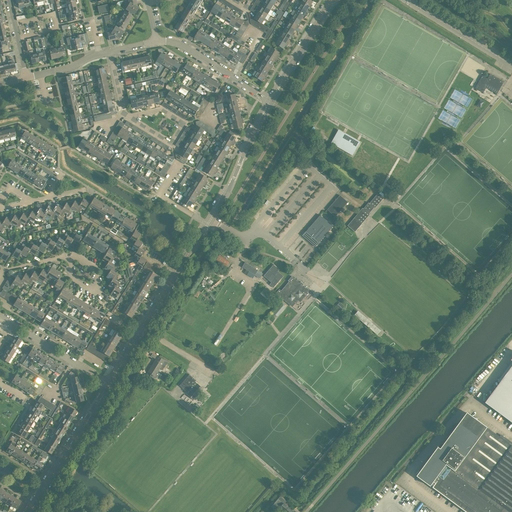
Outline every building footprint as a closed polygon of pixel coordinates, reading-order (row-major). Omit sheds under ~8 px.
[(32,0),(35,8),(38,8),(37,3),(43,1),(42,0),(32,0)] [(134,15),(138,8),(136,6),(137,5),(136,0),(127,0),(128,4),(127,7),(128,7),(126,10),(132,13),(134,15)] [(189,2),(188,3),(197,9),(200,5),(193,0),(192,0),(191,2),(189,2)] [(274,5),(266,0),(263,5),(271,10),(274,5)] [(299,7),(307,11),(308,9),(310,10),(311,8),(302,2),(299,7)] [(197,9),(188,3),(187,6),(188,7),(187,9),(194,14),(197,9)] [(211,12),(216,15),(221,7),(216,4),(211,12)] [(99,14),(109,12),(107,5),(98,7),(99,14)] [(263,5),(260,10),(268,15),(271,10),(263,5)] [(221,18),(225,10),(226,10),(221,7),(216,15),(221,18)] [(296,11),(305,17),(307,15),(305,14),(307,11),(299,7),(296,11)] [(192,19),(194,14),(187,9),(185,12),(183,11),(182,13),(192,19)] [(121,18),(129,23),(132,17),(130,16),(132,13),(126,10),(125,12),(121,18)] [(225,21),(225,20),(230,13),(226,10),(225,10),(221,18),(225,21)] [(260,10),(257,14),(265,19),(268,15),(260,10)] [(78,17),(79,17),(78,13),(80,13),(79,11),(69,13),(70,19),(69,19),(70,22),(78,20),(78,17)] [(293,16),(301,21),(303,18),(304,19),(305,17),(296,11),(293,16)] [(182,16),(181,18),(189,23),(192,19),(182,13),(181,15),(182,16)] [(230,13),(225,20),(225,21),(230,23),(235,16),(230,13)] [(259,22),(262,24),(265,19),(257,14),(254,19),(257,21),(259,22)] [(235,26),(238,22),(239,18),(235,16),(230,23),(235,26)] [(290,21),(300,26),(301,24),(299,23),(301,21),(293,16),(290,21)] [(116,27),(122,31),(123,28),(125,29),(129,23),(121,18),(117,24),(116,27)] [(189,23),(181,18),(179,21),(178,20),(176,22),(186,28),(189,23)] [(241,27),(243,24),(244,21),(239,18),(238,22),(235,26),(239,29),(240,29),(241,27)] [(287,25),(295,30),(297,28),(298,29),(300,26),(290,21),(287,25)] [(183,33),(186,28),(176,22),(175,24),(177,25),(175,28),(183,33)] [(295,30),(287,25),(285,30),(294,36),(295,34),(294,33),(295,30)] [(124,32),(122,31),(116,27),(112,33),(111,33),(108,33),(109,41),(116,39),(117,37),(120,39),(124,32)] [(200,41),(205,33),(200,30),(194,39),(196,41),(197,39),(200,41)] [(294,36),(285,30),(282,35),(290,39),(291,37),(293,38),(294,36)] [(64,39),(63,33),(60,34),(61,40),(60,41),(61,46),(59,46),(60,48),(56,49),(58,57),(65,56),(63,46),(66,45),(64,39)] [(204,45),(209,36),(205,33),(200,41),(202,42),(201,44),(204,45)] [(75,40),(77,49),(83,48),(82,42),(85,42),(83,35),(78,36),(78,39),(75,40)] [(290,39),(282,35),(279,39),(288,45),(289,43),(288,42),(290,39)] [(209,47),(214,39),(209,36),(204,45),(205,46),(206,45),(209,47)] [(44,38),(45,46),(48,46),(51,59),(58,57),(56,49),(52,50),(52,48),(50,48),(49,43),(48,43),(47,37),(44,38)] [(64,39),(66,45),(66,46),(69,45),(70,51),(77,49),(75,40),(71,41),(70,38),(64,39)] [(213,51),(219,42),(214,39),(209,47),(212,48),(211,50),(213,51)] [(288,45),(279,39),(276,44),(284,49),(285,46),(287,47),(288,45)] [(218,52),(223,45),(219,42),(213,51),(215,52),(216,51),(218,52)] [(222,57),(228,47),(223,45),(218,52),(221,54),(220,55),(222,57)] [(47,53),(45,46),(42,47),(42,48),(40,49),(40,53),(37,54),(39,62),(46,60),(44,53),(47,53)] [(228,58),(233,50),(228,47),(222,57),(224,58),(225,57),(228,58)] [(269,53),(278,59),(279,57),(278,56),(280,53),(272,48),(269,53)] [(233,50),(228,58),(230,60),(229,61),(232,63),(237,53),(233,50)] [(39,62),(37,54),(33,55),(32,51),(29,52),(32,64),(39,62)] [(162,64),(162,63),(168,55),(166,53),(165,55),(162,53),(157,61),(162,64)] [(237,53),(232,63),(234,64),(234,62),(237,64),(242,56),(237,53)] [(278,59),(269,53),(266,58),(274,63),(275,60),(277,61),(278,59)] [(168,55),(162,63),(162,64),(167,67),(171,59),(169,58),(170,56),(168,55)] [(263,62),(272,68),(274,66),(272,65),(274,63),(266,58),(263,62)] [(174,61),(171,59),(167,67),(171,70),(177,60),(175,59),(174,61)] [(177,60),(171,70),(176,73),(181,65),(178,63),(179,62),(177,60)] [(272,68),(263,62),(260,67),(268,72),(270,69),(271,70),(272,68)] [(185,68),(183,67),(179,72),(181,74),(182,73),(187,75),(192,68),(189,66),(190,64),(188,63),(185,68)] [(257,72),(266,78),(268,75),(266,75),(268,72),(260,67),(257,72)] [(191,78),(197,69),(195,68),(194,69),(192,68),(187,75),(191,78)] [(196,81),(201,73),(198,72),(199,70),(197,69),(191,78),(191,79),(193,81),(193,80),(196,81)] [(266,78),(257,72),(254,76),(262,81),(264,79),(265,80),(266,78)] [(204,75),(201,73),(196,81),(201,84),(207,75),(205,73),(204,75)] [(497,94),(504,82),(490,74),(488,79),(483,76),(476,89),(484,93),(487,88),(497,94)] [(205,87),(210,79),(208,77),(209,76),(207,75),(201,84),(205,87)] [(213,81),(210,79),(205,87),(210,90),(216,80),(214,79),(213,81)] [(216,80),(210,90),(215,93),(220,85),(217,83),(218,82),(216,80)] [(171,102),(176,94),(171,91),(166,99),(171,102)] [(152,95),(155,104),(158,103),(158,105),(160,104),(158,93),(152,95)] [(180,97),(176,94),(171,102),(175,104),(180,97)] [(67,106),(78,103),(76,97),(67,99),(68,103),(66,103),(67,106)] [(180,107),(181,105),(184,102),(185,99),(180,97),(175,104),(180,107)] [(139,109),(136,98),(131,99),(133,109),(136,108),(137,110),(139,109)] [(184,102),(181,105),(180,107),(185,110),(190,102),(185,99),(184,102)] [(194,105),(190,102),(185,110),(189,113),(194,105)] [(196,113),(198,111),(199,108),(194,105),(189,113),(194,116),(196,113)] [(105,114),(108,113),(111,113),(114,112),(114,109),(115,108),(115,106),(104,108),(105,114)] [(244,121),(233,123),(234,129),(243,127),(243,124),(244,123),(244,121)] [(194,131),(202,136),(205,131),(204,131),(202,129),(200,128),(197,126),(194,131)] [(123,139),(128,131),(123,128),(122,129),(121,130),(120,132),(119,134),(118,136),(123,139)] [(8,130),(10,138),(16,137),(14,129),(10,130),(10,129),(8,130)] [(28,139),(31,134),(29,133),(28,133),(25,131),(21,138),(26,141),(28,139)] [(129,139),(132,134),(128,131),(123,139),(127,142),(129,139)] [(202,136),(194,131),(191,136),(199,140),(202,136)] [(225,138),(235,144),(236,142),(235,141),(236,138),(231,135),(229,133),(228,133),(225,138)] [(26,141),(31,145),(36,138),(32,136),(32,135),(31,134),(28,139),(26,141)] [(129,139),(127,142),(132,145),(137,137),(132,134),(129,139)] [(338,134),(332,144),(353,156),(360,144),(351,139),(350,141),(338,134)] [(188,140),(196,145),(199,140),(191,136),(188,140)] [(137,147),(142,139),(137,137),(132,145),(137,147)] [(38,145),(40,142),(41,140),(39,139),(36,138),(31,145),(34,146),(32,149),(35,151),(36,148),(38,145)] [(83,151),(89,141),(84,138),(79,146),(82,148),(81,149),(83,151)] [(235,144),(225,138),(222,143),(230,148),(232,145),(233,146),(235,144)] [(142,139),(137,147),(142,150),(146,142),(142,139)] [(41,140),(40,142),(38,145),(36,148),(35,151),(37,152),(39,149),(42,151),(46,144),(43,142),(43,141),(41,140)] [(185,145),(193,150),(196,145),(188,140),(185,145)] [(89,152),(93,144),(89,141),(83,151),(85,152),(86,150),(89,152)] [(149,148),(151,145),(146,142),(142,150),(146,153),(149,148)] [(230,148),(222,143),(219,147),(229,153),(230,151),(229,150),(230,148)] [(44,153),(47,154),(51,147),(49,145),(49,146),(46,144),(42,151),(41,152),(43,153),(44,153)] [(92,156),(98,147),(93,144),(89,152),(91,154),(90,155),(92,156)] [(151,156),(156,148),(151,145),(149,148),(146,153),(151,156)] [(193,150),(185,145),(183,150),(190,154),(193,150)] [(51,147),(47,154),(52,158),(56,151),(53,148),(51,147)] [(98,158),(103,150),(98,147),(92,156),(95,158),(95,156),(98,158)] [(217,152),(225,157),(226,155),(228,155),(229,153),(219,147),(217,152)] [(156,148),(151,156),(156,159),(160,151),(156,148)] [(102,162),(108,153),(103,150),(98,158),(101,159),(100,161),(102,162)] [(187,159),(190,154),(183,150),(180,154),(182,156),(185,158),(187,159)] [(160,151),(156,159),(160,162),(165,154),(160,151)] [(214,157),(223,163),(224,160),(223,160),(225,157),(217,152),(214,157)] [(108,153),(102,162),(104,163),(105,162),(108,164),(112,156),(108,153)] [(165,154),(160,162),(159,164),(164,167),(165,165),(167,162),(168,160),(168,159),(170,157),(165,154)] [(211,161),(219,166),(220,164),(222,165),(223,163),(214,157),(211,161)] [(7,162),(9,163),(7,167),(10,169),(12,171),(17,163),(9,158),(7,162)] [(115,172),(121,163),(116,160),(111,168),(114,169),(113,171),(115,172)] [(208,166),(217,172),(219,170),(217,169),(219,166),(211,161),(208,166)] [(18,173),(22,166),(17,163),(12,171),(14,172),(15,172),(18,173)] [(121,174),(126,166),(121,163),(115,172),(117,174),(118,172),(121,174)] [(23,177),(27,170),(22,166),(18,173),(21,176),(23,177)] [(125,178),(130,169),(126,166),(121,174),(124,175),(123,177),(125,178)] [(217,172),(208,166),(205,171),(213,176),(215,173),(216,174),(217,172)] [(381,183),(386,177),(374,167),(369,173),(381,183)] [(130,169),(125,178),(127,179),(128,178),(130,179),(135,171),(130,169)] [(28,180),(32,173),(27,170),(23,177),(25,178),(28,180)] [(33,184),(39,174),(40,173),(37,171),(35,174),(32,173),(28,180),(31,182),(33,184)] [(134,184),(140,174),(135,171),(130,179),(133,181),(132,182),(134,184)] [(39,174),(33,184),(35,185),(35,184),(38,186),(38,187),(41,189),(42,187),(45,183),(47,179),(39,174)] [(140,185),(145,177),(140,174),(134,184),(136,185),(137,183),(140,185)] [(197,179),(207,184),(208,182),(206,182),(208,179),(200,174),(197,179)] [(144,189),(149,180),(145,177),(140,185),(142,187),(141,188),(144,189)] [(393,185),(386,178),(381,184),(389,190),(393,185)] [(194,183),(202,188),(204,186),(205,186),(207,184),(197,179),(194,183)] [(149,180),(144,189),(146,191),(146,189),(149,191),(151,189),(152,186),(154,183),(149,180)] [(191,188),(201,194),(202,192),(201,191),(202,188),(194,183),(191,188)] [(189,193),(196,198),(198,195),(200,196),(201,194),(191,188),(189,193)] [(186,197),(195,203),(196,201),(195,200),(196,198),(189,193),(186,197)] [(375,209),(383,199),(378,194),(370,204),(369,203),(363,209),(363,208),(348,226),(355,232),(370,215),(369,214),(374,208),(375,209)] [(336,217),(348,203),(340,195),(327,210),(336,217)] [(195,203),(186,197),(186,198),(184,196),(181,201),(183,202),(190,207),(192,204),(194,205),(195,203)] [(89,206),(94,209),(99,201),(94,198),(89,206)] [(80,205),(76,211),(79,212),(81,209),(84,210),(89,203),(83,199),(80,205)] [(76,211),(80,205),(75,201),(71,207),(72,207),(68,213),(70,214),(73,211),(76,212),(76,211)] [(94,209),(100,212),(104,205),(99,201),(94,209)] [(66,203),(63,209),(59,215),(58,216),(57,218),(60,219),(64,212),(67,214),(68,213),(72,207),(71,207),(66,203)] [(63,209),(57,205),(54,211),(50,217),(51,217),(50,219),(50,218),(49,220),(49,221),(51,222),(55,215),(58,216),(59,215),(63,209)] [(100,212),(105,216),(110,208),(104,205),(100,212)] [(54,211),(49,207),(46,213),(42,219),(41,220),(40,222),(43,223),(46,219),(48,220),(49,218),(50,218),(50,219),(51,217),(50,217),(54,211)] [(105,216),(110,219),(115,211),(110,208),(105,216)] [(37,215),(33,221),(36,223),(38,219),(41,220),(42,219),(46,213),(40,209),(37,215)] [(33,221),(37,215),(32,211),(28,217),(29,217),(25,223),(27,225),(30,221),(33,223),(33,221)] [(110,219),(116,222),(117,220),(120,215),(115,211),(110,219)] [(23,213),(20,219),(18,221),(16,225),(18,226),(19,227),(21,223),(24,225),(25,223),(29,217),(28,217),(23,213)] [(16,225),(18,221),(20,219),(14,215),(11,221),(8,227),(10,229),(12,225),(15,227),(16,225)] [(120,215),(117,220),(116,222),(121,226),(126,218),(120,215)] [(302,236),(316,247),(333,227),(332,226),(320,215),(302,236)] [(6,217),(3,223),(0,227),(0,229),(1,231),(4,227),(4,228),(6,229),(7,228),(7,229),(8,227),(11,221),(6,217)] [(121,226),(126,229),(131,221),(126,218),(121,226)] [(131,221),(126,229),(132,232),(136,224),(131,221)] [(133,246),(137,240),(140,235),(135,231),(130,239),(133,240),(130,245),(133,246)] [(76,234),(76,235),(72,241),(77,245),(85,233),(82,232),(79,235),(76,234)] [(83,240),(88,244),(93,236),(87,233),(83,240)] [(72,241),(76,235),(73,234),(71,237),(68,236),(67,237),(64,243),(69,247),(72,241)] [(59,239),(57,242),(55,245),(55,246),(57,247),(56,248),(59,250),(60,248),(60,249),(64,243),(67,237),(65,236),(62,240),(59,238),(59,239)] [(93,247),(98,239),(93,236),(88,244),(93,247)] [(51,240),(50,241),(46,247),(46,248),(48,249),(48,250),(50,252),(51,250),(52,251),(55,246),(55,245),(57,242),(59,239),(56,238),(54,241),(51,240)] [(93,247),(98,250),(103,243),(98,239),(93,247)] [(38,250),(43,253),(46,248),(46,247),(50,241),(47,240),(45,244),(42,242),(41,243),(42,243),(38,250)] [(139,248),(142,243),(137,240),(133,246),(132,247),(135,249),(132,253),(135,254),(135,255),(139,248)] [(36,253),(38,250),(42,243),(41,243),(39,242),(37,246),(34,244),(33,245),(29,252),(35,255),(36,253)] [(109,246),(103,243),(98,250),(104,254),(109,246)] [(29,252),(33,245),(30,244),(28,248),(25,246),(24,247),(21,254),(26,257),(29,252)] [(24,247),(22,246),(19,250),(17,248),(12,256),(18,259),(21,254),(24,247)] [(141,257),(144,252),(139,248),(135,255),(135,254),(134,256),(137,257),(133,264),(135,265),(136,264),(137,263),(141,257)] [(113,255),(117,254),(112,250),(109,249),(102,260),(107,263),(108,263),(111,257),(113,255)] [(4,252),(0,258),(6,262),(11,254),(5,251),(4,252)] [(229,269),(233,263),(219,255),(218,258),(217,258),(215,260),(216,261),(229,269)] [(108,263),(107,263),(104,269),(109,272),(110,272),(112,268),(113,266),(114,266),(115,265),(112,263),(114,259),(112,257),(111,257),(108,263)] [(137,271),(139,272),(146,260),(141,257),(137,263),(136,264),(139,266),(136,270),(137,271)] [(260,278),(263,274),(258,271),(258,270),(245,262),(242,267),(246,270),(249,271),(254,275),(260,278)] [(284,276),(278,271),(279,270),(274,265),(264,276),(271,283),(270,284),(274,287),(281,279),(284,276)] [(116,275),(117,273),(114,271),(116,268),(116,267),(114,266),(113,266),(112,268),(110,272),(109,272),(106,277),(112,281),(116,275)] [(242,267),(240,271),(247,275),(249,271),(246,270),(242,267)] [(52,278),(57,271),(51,268),(48,273),(44,279),(47,280),(49,276),(52,278)] [(149,270),(146,269),(146,268),(146,269),(144,271),(148,274),(146,276),(154,281),(157,275),(154,274),(152,272),(149,270)] [(36,281),(41,284),(44,279),(48,273),(42,270),(39,275),(36,281)] [(57,271),(52,278),(55,280),(52,284),(55,285),(59,279),(62,274),(57,271)] [(39,275),(34,272),(31,277),(27,283),(30,285),(32,281),(35,283),(36,281),(39,275)] [(19,285),(21,287),(23,283),(26,285),(27,283),(31,277),(25,274),(22,279),(19,285)] [(114,289),(118,283),(119,282),(116,280),(118,276),(116,275),(112,281),(108,286),(114,289)] [(10,286),(10,287),(13,289),(15,285),(18,287),(19,285),(22,279),(17,276),(14,281),(12,283),(10,286)] [(146,276),(143,281),(151,286),(154,281),(146,276)] [(292,306),(298,299),(301,301),(305,296),(305,295),(308,290),(303,286),(304,285),(301,282),(300,283),(292,276),(288,281),(289,282),(281,291),(280,289),(275,295),(282,302),(285,298),(286,299),(285,300),(292,306)] [(55,285),(54,287),(57,288),(54,292),(57,294),(64,282),(59,279),(55,285)] [(147,291),(151,286),(143,281),(140,287),(147,291)] [(120,285),(118,283),(114,289),(110,295),(116,298),(122,288),(119,286),(120,285)] [(140,287),(136,292),(144,297),(147,291),(140,287)] [(63,300),(68,293),(63,289),(56,299),(61,302),(62,301),(63,300)] [(136,292),(133,298),(141,302),(144,297),(136,292)] [(68,293),(63,300),(69,303),(73,296),(68,293)] [(69,303),(74,307),(78,299),(73,296),(69,303)] [(19,309),(21,305),(23,301),(18,298),(13,305),(19,309)] [(138,307),(141,302),(133,298),(130,303),(138,307)] [(79,310),(84,302),(78,299),(74,307),(79,310)] [(19,309),(24,312),(29,304),(23,301),(21,305),(19,309)] [(84,313),(89,306),(84,302),(79,310),(84,313)] [(336,307),(341,311),(345,307),(340,302),(336,307)] [(130,303),(127,308),(134,313),(138,307),(130,303)] [(278,317),(286,307),(282,303),(274,313),(278,317)] [(29,315),(34,307),(29,304),(24,312),(29,315)] [(89,318),(90,317),(91,314),(94,309),(89,306),(84,313),(84,315),(89,318)] [(29,315),(35,318),(39,311),(34,307),(29,315)] [(127,316),(130,318),(131,318),(134,313),(127,308),(124,313),(123,313),(125,314),(127,316)] [(90,317),(95,320),(100,312),(94,309),(91,314),(90,317)] [(45,314),(39,311),(35,318),(40,322),(45,314)] [(377,335),(381,331),(358,311),(355,315),(377,335)] [(105,316),(100,312),(95,320),(101,323),(105,316)] [(46,328),(49,324),(51,321),(45,317),(41,325),(46,328)] [(51,321),(49,324),(46,328),(51,332),(56,324),(57,322),(52,319),(51,321)] [(61,327),(56,324),(51,332),(57,335),(61,327)] [(57,335),(62,338),(66,331),(61,327),(57,335)] [(67,341),(72,334),(66,331),(62,338),(67,341)] [(114,331),(111,336),(119,341),(122,335),(121,335),(118,333),(116,332),(114,331)] [(67,341),(72,345),(77,337),(72,334),(67,341)] [(111,336),(108,341),(115,346),(119,341),(111,336)] [(11,343),(18,347),(21,341),(14,337),(11,343)] [(72,345),(78,348),(82,340),(77,337),(72,345)] [(88,344),(82,340),(78,348),(83,351),(88,344)] [(115,346),(108,341),(104,346),(112,351),(115,346)] [(18,347),(11,343),(8,348),(15,352),(18,347)] [(104,346),(101,352),(103,353),(105,354),(108,356),(109,357),(112,351),(104,346)] [(15,352),(8,348),(5,353),(11,357),(15,352)] [(32,361),(33,358),(38,352),(32,348),(28,355),(31,357),(30,360),(32,361)] [(39,362),(43,355),(38,352),(33,358),(39,362)] [(11,357),(5,353),(1,359),(8,363),(11,357)] [(148,372),(151,374),(150,376),(154,379),(156,378),(159,374),(157,373),(159,368),(163,370),(167,363),(152,354),(151,356),(156,359),(148,372)] [(44,365),(44,364),(48,358),(43,355),(39,362),(44,365)] [(48,358),(44,364),(44,365),(43,367),(46,369),(47,367),(49,368),(54,361),(48,358)] [(49,368),(55,371),(59,365),(54,361),(49,368)] [(511,366),(500,383),(485,403),(511,422),(511,361),(511,366)] [(59,365),(55,371),(60,375),(64,368),(59,365)] [(19,374),(19,375),(21,373),(18,371),(11,382),(17,386),(21,379),(17,376),(19,374)] [(72,384),(79,382),(78,376),(75,377),(75,374),(71,372),(67,377),(70,378),(72,384)] [(193,400),(203,389),(195,382),(196,381),(190,375),(180,386),(189,394),(188,395),(193,400)] [(21,379),(17,386),(22,389),(26,382),(21,379)] [(27,392),(33,383),(28,379),(26,382),(22,389),(27,392)] [(37,389),(37,388),(34,387),(35,384),(33,383),(27,392),(30,394),(29,395),(34,397),(37,395),(38,394),(36,393),(35,392),(36,389),(37,389)] [(43,405),(40,403),(37,402),(37,401),(33,407),(40,411),(43,405)] [(40,411),(33,407),(30,412),(37,416),(40,411)] [(67,413),(74,417),(77,412),(70,407),(67,413)] [(37,416),(30,412),(27,417),(33,421),(37,416)] [(67,413),(64,418),(71,422),(74,417),(67,413)] [(433,487),(460,508),(465,511),(511,511),(511,446),(487,428),(467,413),(440,449),(438,447),(417,476),(430,486),(433,482),(435,483),(433,487)] [(33,421),(27,417),(24,422),(30,427),(33,421)] [(71,422),(64,418),(62,417),(58,422),(60,423),(67,428),(71,422)] [(20,428),(27,432),(30,427),(24,422),(20,428)] [(67,428),(60,423),(57,429),(64,433),(67,428)] [(27,432),(20,428),(17,433),(24,437),(27,432)] [(64,433),(57,429),(54,434),(61,438),(64,433)] [(51,439),(57,444),(61,438),(54,434),(51,439)] [(47,445),(54,449),(57,444),(51,439),(47,445)] [(6,451),(11,455),(16,448),(15,448),(17,445),(12,442),(6,451)] [(54,449),(47,445),(44,450),(51,454),(54,449)] [(11,455),(17,458),(21,451),(16,448),(11,455)] [(22,461),(24,458),(26,454),(21,451),(17,458),(22,461)] [(22,461),(27,464),(31,458),(26,454),(24,458),(22,461)] [(27,464),(33,468),(37,461),(31,458),(27,464)] [(38,458),(37,461),(33,468),(38,471),(42,464),(39,462),(41,459),(38,458)] [(6,502),(9,498),(11,495),(5,492),(3,496),(1,499),(6,502)] [(11,506),(14,501),(16,498),(11,495),(9,498),(6,502),(11,506)] [(281,495),(278,499),(273,505),(277,506),(278,505),(281,507),(280,508),(285,511),(293,511),(284,504),(284,503),(284,502),(286,500),(281,495)] [(21,501),(16,498),(14,501),(11,506),(17,509),(21,501)]
